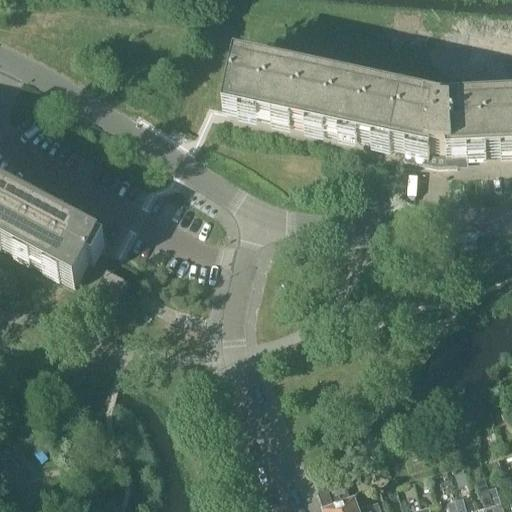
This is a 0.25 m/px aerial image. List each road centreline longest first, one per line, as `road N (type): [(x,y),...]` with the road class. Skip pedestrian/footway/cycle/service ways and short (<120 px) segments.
road 1 (residential): [(289,511),(235,356),(231,316),(260,221)]
road 2 (tertiary): [(12,64),(260,221)]
road 3 (tertiary): [(511,217),(290,228),(260,221)]
